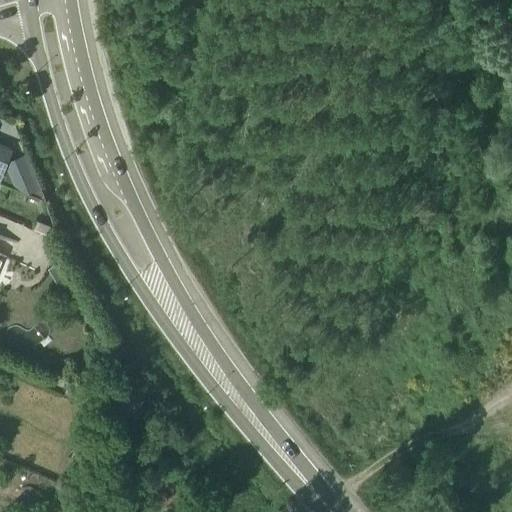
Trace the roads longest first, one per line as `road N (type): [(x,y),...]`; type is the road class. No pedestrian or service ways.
road 1 (primary): [(28,9),(67,154),(108,238),(196,362),(320,497)]
road 2 (primary): [(320,497),(214,353),(128,196),(81,62),(70,0)]
road 3 (track): [(284,511),(349,485),(511,386)]
